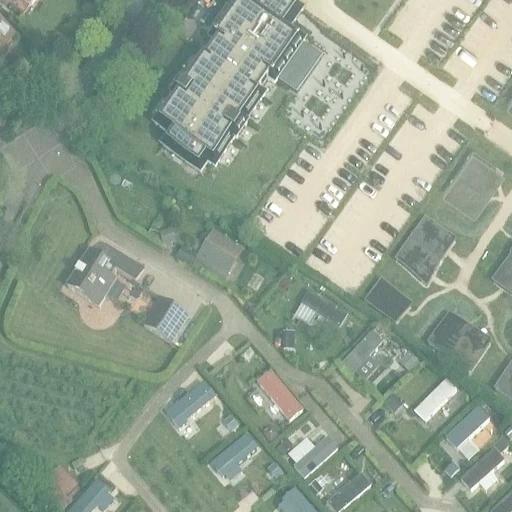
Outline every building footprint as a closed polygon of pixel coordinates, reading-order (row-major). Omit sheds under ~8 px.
[(3,7),(19,20),(34,0),(8,0),(3,7)] [(263,0),(257,10),(242,0),(239,0),(210,41),(216,45),(208,57),(204,55),(184,82),(183,81),(172,96),(174,97),(154,125),(169,135),(161,145),(200,172),(207,162),(214,167),(234,140),(236,141),(246,126),(244,125),(264,97),(260,94),(268,82),(274,86),(277,81),(296,95),(320,61),(301,48),(304,43),(288,32),(302,12),(285,0),(263,0)] [(0,60),(8,50),(4,47),(12,36),(0,26),(0,60)] [(472,153),(458,173),(481,189),(495,169),(472,153)] [(458,173),(444,192),(467,209),(481,189),(458,173)] [(423,222),(409,242),(433,258),(447,239),(423,222)] [(224,266),(240,241),(218,227),(209,241),(204,237),(199,244),(201,245),(199,247),(204,249),(202,252),(224,266)] [(409,242),(396,261),(419,277),(433,258),(409,242)] [(135,285),(143,272),(105,248),(98,260),(89,255),(67,290),(98,310),(115,283),(111,280),(115,273),(135,285)] [(511,259),(499,277),(511,286),(511,259)] [(366,303),(389,320),(403,300),(379,284),(366,303)] [(301,308),(339,332),(348,318),(309,294),(301,308)] [(143,329),(170,346),(187,319),(160,302),(143,329)] [(429,347),(448,361),(464,337),(445,324),(429,347)] [(371,337),(352,360),(361,368),(380,346),(371,337)] [(448,361),(468,374),(484,351),(464,337),(448,361)] [(495,393),(511,404),(511,370),(495,393)] [(257,386),(290,425),(304,414),(271,374),(257,386)] [(446,382),(415,414),(425,424),(456,393),(446,382)] [(204,388),(172,421),(184,432),(215,399),(204,388)] [(478,410),(445,441),(456,453),(489,422),(478,410)] [(245,435),(211,465),(221,477),(256,447),(245,435)] [(283,444),(304,469),(313,461),(300,446),(304,443),(298,437),(295,440),(291,436),(283,444)] [(493,453),(464,480),(472,489),(501,462),(493,453)] [(327,506),(331,511),(343,511),(371,489),(361,477),(327,506)] [(511,511),(511,493),(493,511),(511,511)] [(117,494),(102,511),(121,511),(129,504),(117,494)] [(311,511),(303,502),(294,510),(294,511),(311,511)]
